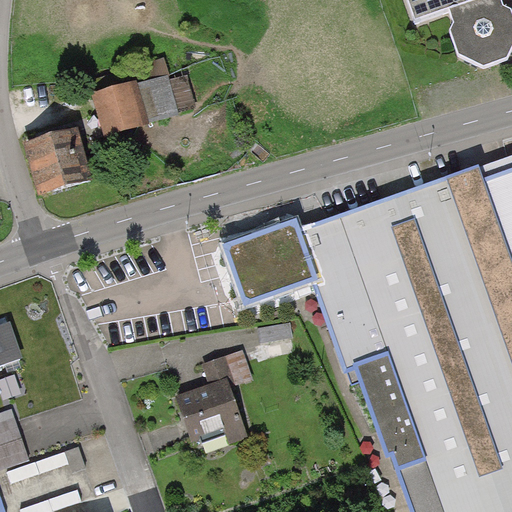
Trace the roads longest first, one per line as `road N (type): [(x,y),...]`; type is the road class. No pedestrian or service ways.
road 1 (residential): [(41,248),(511,112)]
road 2 (residential): [(0,64),(1,112),(41,248)]
